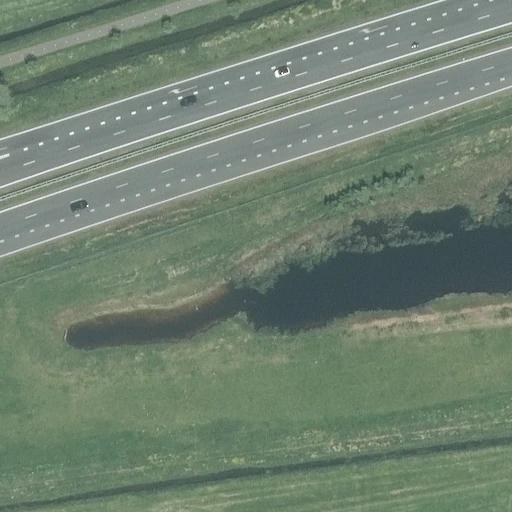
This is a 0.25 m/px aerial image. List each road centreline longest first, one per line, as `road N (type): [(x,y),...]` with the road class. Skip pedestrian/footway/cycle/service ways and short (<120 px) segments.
road 1 (trunk): [(0,228),(511,63)]
road 2 (trunk): [(511,10),(133,128)]
road 3 (trunk): [(133,128),(0,174)]
road 4 (trunk): [(133,128),(0,149)]
